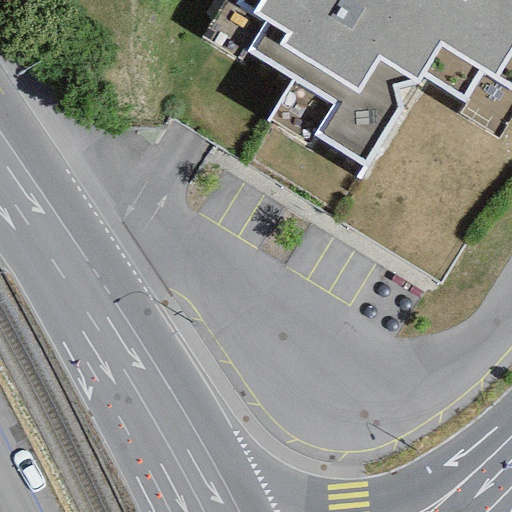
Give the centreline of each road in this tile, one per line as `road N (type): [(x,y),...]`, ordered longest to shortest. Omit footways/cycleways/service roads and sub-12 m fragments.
road 1 (secondary): [(511,474),(352,506),(304,502),(177,462)]
road 2 (primary): [(0,168),(177,462)]
